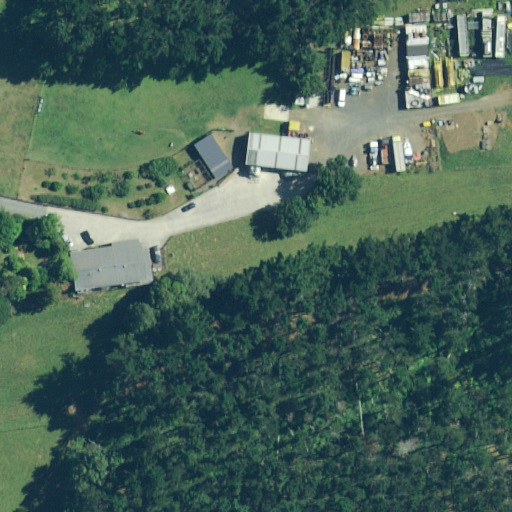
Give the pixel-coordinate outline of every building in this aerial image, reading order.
[(405,45),(426,44),(425,24),(403,26),(405,45)] [(426,44),(405,45),(406,61),(427,60),(426,44)] [(441,72),(440,52),(430,53),(431,72),(441,72)] [(407,79),(428,77),(427,60),(406,61),(407,79)] [(454,74),(433,75),(434,103),(455,102),(454,74)] [(412,91),(429,90),(428,77),(407,79),(407,87),(411,87),(412,91)] [(411,87),(407,87),(403,88),(405,108),(430,107),(429,90),(412,91),(411,87)] [(307,140),(245,134),(242,165),(304,171),(307,140)] [(138,251),(137,241),(70,253),(77,291),(149,279),(144,250),(138,251)]
